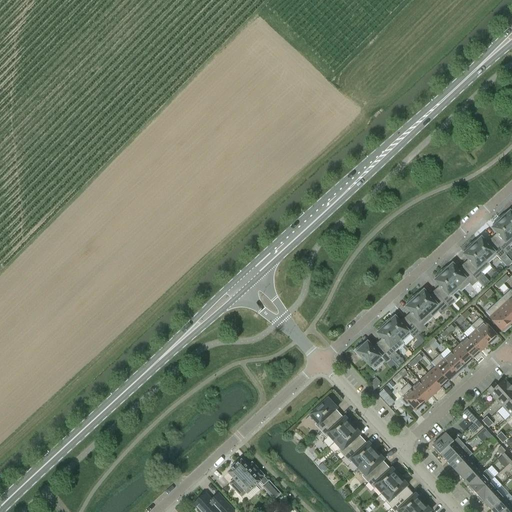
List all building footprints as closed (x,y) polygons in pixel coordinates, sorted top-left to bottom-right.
[(506,213),(499,218),(511,232),(511,214),(510,212),(508,214),(506,213)] [(511,245),(511,232),(499,218),(494,224),(495,226),(492,229),(497,234),(496,236),(498,238),(494,242),(506,255),(511,250),(511,249),(510,247),(511,245)] [(478,239),(470,244),(488,264),(496,256),(500,261),(506,255),(494,242),(490,245),(489,244),(486,243),(486,244),(481,239),(479,241),(478,239)] [(488,264),(470,244),(465,251),(466,252),(464,255),(468,260),(468,263),(469,264),(465,268),(478,281),(484,276),(481,273),(490,266),(488,264)] [(449,266),(441,271),(459,290),(461,292),(469,284),(472,287),(478,281),(465,268),(461,271),(460,270),(458,270),(457,270),(452,265),(450,267),(449,266)] [(459,290),(441,271),(436,277),(438,279),(435,281),(440,286),(439,287),(439,289),(440,291),(437,294),(449,308),(455,302),(451,298),(459,290)] [(500,280),(496,285),(499,288),(504,284),(500,280)] [(420,292),(413,297),(432,318),(439,312),(440,314),(442,314),(449,308),(437,294),(433,298),(431,296),(429,296),(428,297),(424,291),(421,293),(420,292)] [(484,295),(488,299),(492,294),(489,291),(484,295)] [(511,309),(511,292),(511,291),(502,298),(511,309)] [(488,299),(484,295),(480,299),(483,303),(488,299)] [(432,318),(413,297),(407,303),(409,305),(406,308),(411,313),(410,313),(410,315),(412,317),(408,320),(420,334),(426,329),(424,326),(432,318)] [(511,309),(502,298),(496,304),(494,306),(511,324),(511,323),(511,309)] [(505,331),(510,327),(509,326),(511,324),(494,306),(486,313),(502,331),(503,331),(504,332),(505,332),(505,331)] [(461,316),(465,320),(470,315),(466,312),(461,316)] [(465,320),(461,316),(456,321),(457,320),(460,324),(465,320)] [(391,318),(384,324),(402,343),(410,335),(414,340),(420,334),(408,320),(404,324),(402,323),(400,323),(395,318),(393,320),(391,318)] [(496,337),(480,319),(471,327),(475,331),(488,345),(490,343),(491,344),(496,340),(496,339),(496,338),(496,337)] [(402,343),(384,324),(379,330),(380,331),(379,333),(377,334),(382,339),(382,340),(381,342),(383,343),(379,347),(391,360),(397,355),(395,352),(403,345),(402,343)] [(445,330),(449,334),(454,330),(450,326),(451,326),(451,325),(445,330)] [(449,334),(445,330),(440,335),(441,335),(444,339),(449,334)] [(480,352),(488,345),(475,331),(467,338),(480,352)] [(427,343),(431,346),(436,342),(432,338),(433,338),(427,343)] [(467,338),(459,346),(472,360),(480,352),(467,338)] [(356,349),(353,352),(360,359),(362,358),(374,371),(384,362),(386,365),(391,360),(379,347),(375,351),(367,343),(365,345),(364,344),(356,349)] [(431,346),(427,343),(422,348),(423,347),(426,351),(431,346)] [(459,346),(451,353),(464,367),(472,360),(459,346)] [(463,369),(464,367),(451,353),(444,360),(457,375),(463,370),(463,369)] [(413,360),(417,363),(422,359),(418,355),(419,355),(413,360)] [(451,381),(457,375),(444,360),(440,355),(431,363),(435,368),(436,368),(448,382),(450,380),(451,381)] [(417,363),(413,360),(408,365),(409,364),(412,368),(417,363)] [(440,389),(448,382),(436,368),(435,368),(427,375),(440,389)] [(398,374),(401,378),(406,374),(403,370),(403,369),(398,374)] [(401,378),(398,374),(392,379),(393,379),(396,382),(401,378)] [(427,375),(420,382),(433,396),(440,389),(427,375)] [(487,391),(496,401),(511,387),(505,380),(497,387),(495,384),(487,391)] [(420,382),(412,389),(425,404),(433,396),(420,382)] [(410,404),(415,410),(416,410),(416,411),(417,411),(418,411),(419,410),(424,406),(423,405),(425,404),(412,389),(408,385),(399,393),(403,397),(402,398),(402,399),(401,399),(401,400),(401,401),(402,401),(402,402),(405,405),(406,406),(407,406),(408,406),(409,405),(410,404)] [(496,401),(503,408),(511,400),(511,388),(511,387),(496,401)] [(386,388),(379,395),(389,406),(394,402),(388,396),(391,394),(386,388)] [(337,409),(328,399),(310,416),(317,423),(315,425),(321,432),(340,415),(336,410),(337,409)] [(511,414),(511,400),(503,408),(510,416),(511,414)] [(344,419),(340,415),(321,432),(327,439),(329,437),(335,443),(353,426),(345,418),(344,419)] [(473,424),(477,421),(472,415),(468,418),(473,424)] [(477,421),(473,424),(478,430),(482,426),(477,421)] [(360,435),(353,426),(335,443),(340,449),(338,451),(344,458),(363,440),(359,436),(360,435)] [(488,440),(492,437),(488,432),(484,436),(488,440)] [(438,457),(440,455),(453,443),(446,434),(432,446),(435,449),(434,450),(433,451),(438,457)] [(492,437),(488,440),(492,445),(496,441),(492,437)] [(440,455),(447,463),(465,447),(458,439),(453,443),(440,455)] [(367,444),(363,440),(344,458),(351,464),(353,463),(358,469),(376,452),(368,443),(367,444)] [(465,447),(447,463),(455,471),(468,459),(472,454),(465,447)] [(502,456),(506,453),(502,448),(498,452),(502,456)] [(384,460),(376,452),(358,469),(364,475),(362,476),(368,483),(387,466),(383,461),(384,460)] [(511,461),(511,458),(510,457),(506,453),(502,456),(509,464),(511,461)] [(475,467),(468,459),(455,471),(462,479),(475,467)] [(269,482),(264,477),(252,464),(248,468),(242,461),(237,465),(236,463),(231,467),(233,469),(228,473),(234,480),(230,484),(242,497),(246,493),(248,494),(261,482),(264,486),(263,487),(274,500),(280,494),(269,482)] [(376,488),(382,494),(400,478),(392,469),(391,470),(387,466),(368,483),(374,490),(376,488)] [(482,474),(475,467),(462,479),(469,486),(469,487),(482,475),(482,474)] [(474,492),(476,495),(490,482),(490,483),(494,479),(487,470),(482,474),(482,475),(469,487),(469,486),(467,488),(472,494),(473,493),(474,492)] [(407,486),(400,478),(382,494),(387,500),(385,502),(391,509),(410,491),(406,487),(407,486)] [(497,491),(490,483),(490,482),(476,495),(479,497),(478,498),(477,499),(482,505),(484,503),(497,491)] [(414,496),(410,491),(391,509),(394,511),(413,511),(423,503),(415,495),(414,496)] [(504,498),(497,491),(484,503),(491,511),(504,498)] [(233,511),(234,511),(219,494),(212,501),(206,494),(205,495),(203,494),(199,498),(200,499),(194,505),(198,510),(197,511),(198,511),(233,511)] [(504,498),(491,511),(492,511),(504,511),(511,505),(511,498),(509,494),(504,498)] [(430,511),(431,511),(423,503),(413,511),(430,511)]
